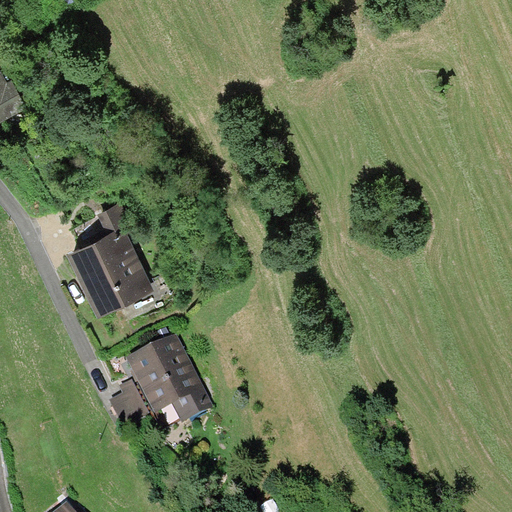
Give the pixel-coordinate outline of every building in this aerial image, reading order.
[(0,117),(27,104),(12,77),(8,79),(0,64),(0,117)] [(122,199),(93,212),(102,231),(115,224),(119,233),(127,229),(134,226),(122,199)] [(102,231),(68,246),(87,289),(98,312),(154,286),(127,229),(119,233),(115,224),(102,231)] [(286,322),(236,345),(244,363),(260,398),(282,388),(289,403),(317,390),(286,322)] [(177,334),(126,359),(135,376),(154,415),(173,406),(183,422),(213,407),(177,334)] [(150,413),(132,379),(119,386),(123,393),(110,400),(124,426),(150,413)] [(74,511),(67,502),(54,511),(74,511)]
